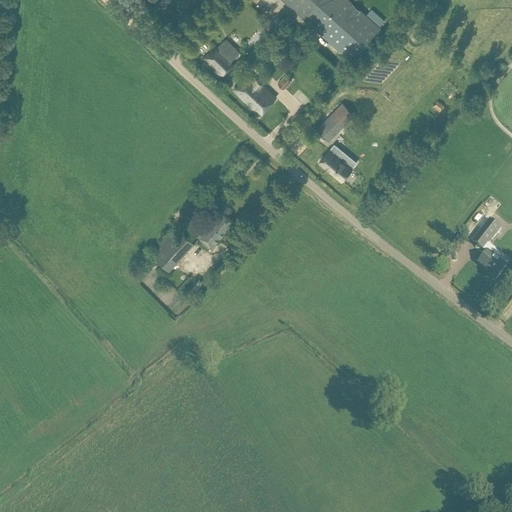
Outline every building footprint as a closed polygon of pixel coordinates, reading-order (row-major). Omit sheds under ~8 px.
[(283,0),(351,61),(381,28),(349,0),(283,0)] [(231,28),(245,41),(263,21),(249,9),(231,28)] [(203,58),(222,77),(234,66),(230,61),(240,51),(226,37),(216,47),(215,46),(203,58)] [(234,89),(260,114),(276,97),(250,72),(234,89)] [(296,84),(287,74),(278,83),(288,93),(296,84)] [(331,113),(317,128),(329,141),(356,114),(342,100),(330,112),(331,113)] [(433,106),(439,111),(444,106),(438,101),(433,106)] [(400,151),(409,160),(416,153),(407,144),(400,151)] [(335,145),(329,152),(328,151),(319,162),(342,181),(351,169),(345,164),(350,158),(335,145)] [(194,232),(212,248),(235,222),(221,210),(207,225),(203,222),(194,232)] [(473,241),(484,250),(484,249),(489,243),(501,228),(490,219),(473,241)] [(149,253),(168,270),(193,243),(175,226),(149,253)] [(489,273),(497,278),(506,266),(494,256),(498,251),(489,243),(484,249),(487,252),(479,262),(491,271),(489,273)]
